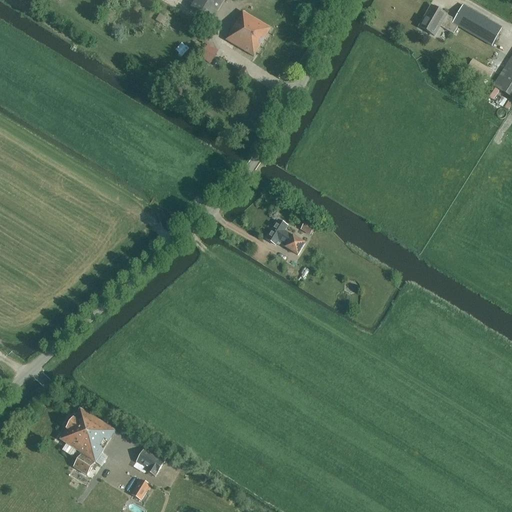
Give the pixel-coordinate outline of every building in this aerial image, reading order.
[(196,0),(191,9),(212,22),(224,0),(196,0)] [(436,37),(441,27),(454,35),(458,28),(492,47),(502,29),(463,6),(455,20),(431,7),(419,27),(436,37)] [(254,58),(272,29),(243,12),(230,32),(231,33),(226,41),(254,58)] [(218,53),(209,48),(201,61),(211,66),(218,53)] [(511,99),(511,56),(493,87),(511,99)] [(488,81),(494,72),(473,60),(468,69),(488,81)] [(279,221),(267,241),(277,247),(279,244),(287,249),(298,256),(306,244),(293,237),(286,232),(289,227),(279,221)] [(311,236),(316,229),(307,224),(303,230),(311,236)] [(116,432),(80,409),(60,441),(82,456),(74,468),(87,476),(95,464),(96,465),(97,463),(102,467),(108,458),(103,454),(112,440),(111,440),(116,432)] [(165,465),(145,452),(138,464),(147,470),(146,472),(156,479),(165,465)] [(142,503),(151,487),(141,480),(131,496),(142,503)]
